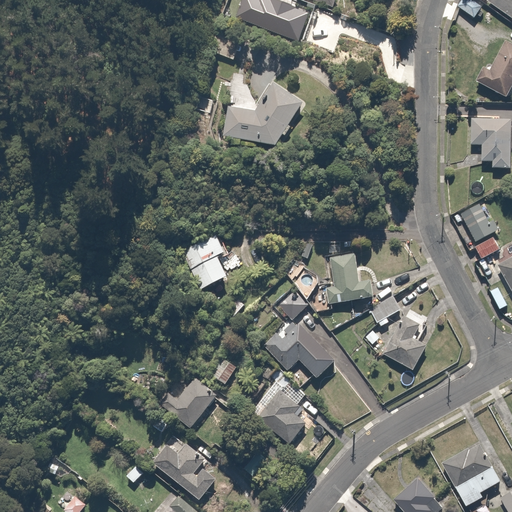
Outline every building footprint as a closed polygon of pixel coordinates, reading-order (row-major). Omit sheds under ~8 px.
[(291,0),(291,2),(330,15),(335,1),(332,0),(291,0)] [(511,0),(489,0),(483,9),(511,29),(511,0)] [(235,44),(216,39),(212,58),(231,62),(235,44)] [(502,107),(511,91),(511,48),(509,47),(489,80),(479,74),(470,88),(502,107)] [(231,109),(225,140),(288,145),(321,100),(287,88),(274,112),(231,109)] [(222,136),(227,110),(214,108),(215,100),(191,96),(184,140),(220,146),(222,136)] [(511,125),(464,124),(463,151),(479,151),(479,166),(490,166),(489,173),(511,173),(511,125)] [(479,208),(459,219),(477,249),(496,237),(479,208)] [(224,233),(190,252),(212,291),(238,276),(230,262),(238,257),(224,233)] [(491,243),(475,253),(482,263),(497,254),(491,243)] [(325,295),(328,309),(377,299),(373,282),(363,284),(357,255),(324,262),(331,293),(325,295)] [(511,262),(496,272),(510,296),(511,295),(511,262)] [(497,286),(488,291),(499,310),(508,305),(497,286)] [(294,294),(280,306),(292,320),(306,308),(294,294)] [(368,315),(374,327),(399,314),(394,303),(368,315)] [(342,360),(296,321),(279,342),(272,336),(260,351),(290,376),(301,363),(324,382),(342,360)] [(421,332),(406,323),(382,359),(413,379),(430,352),(415,342),(421,332)] [(169,385),(156,404),(197,433),(224,396),(200,379),(187,398),(169,385)] [(260,410),(251,423),(291,450),(308,426),(299,420),(305,411),(280,395),(267,414),(260,410)] [(167,442),(152,461),(205,500),(222,478),(209,468),(213,462),(183,439),(176,448),(167,442)] [(484,448),(442,471),(463,511),(468,511),(486,503),(483,498),(504,486),(484,448)] [(246,469),(260,480),(274,463),(261,452),(246,469)] [(147,475),(135,466),(124,482),(136,491),(147,475)] [(439,511),(418,484),(389,506),(393,511),(439,511)] [(54,496),(48,511),(65,511),(69,500),(54,496)] [(511,511),(511,497),(497,506),(500,511),(511,511)] [(171,511),(198,511),(179,498),(170,511),(171,511)]
